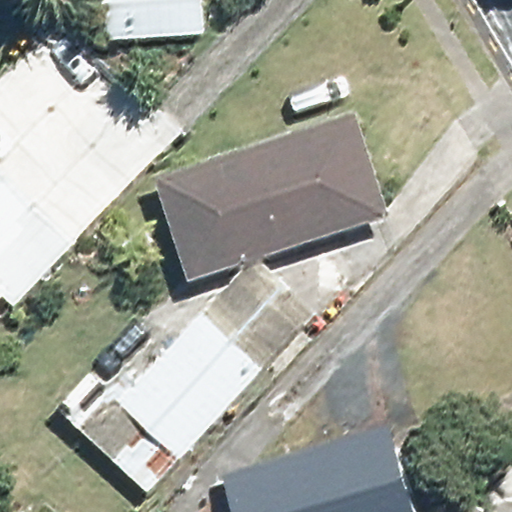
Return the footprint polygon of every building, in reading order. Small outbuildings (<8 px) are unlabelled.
[(99,0),(101,47),(199,45),(198,0),(99,0)] [(170,178),(192,257),(361,210),(338,131),(170,178)] [(0,295),(0,315),(10,306),(0,295)] [(129,413),(179,458),(264,366),(213,321),(129,413)] [(409,511),(383,423),(216,472),(227,511),(409,511)]
